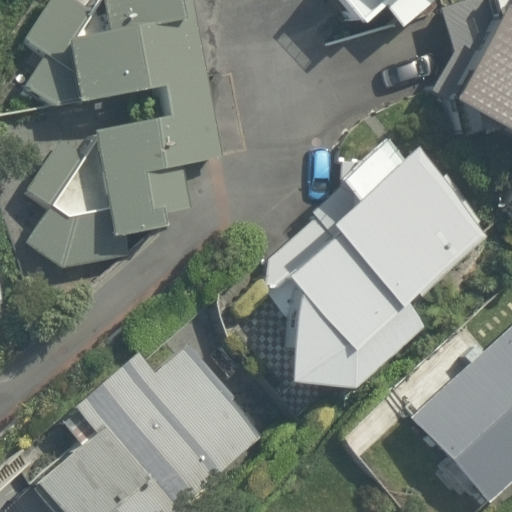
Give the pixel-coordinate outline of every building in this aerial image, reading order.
[(392,32),(425,0),(325,0),(349,24),(368,6),(392,32)] [(511,0),(507,0),(504,13),(487,9),(470,0),(467,0),(420,91),(511,138),(511,0)] [(206,154),(186,16),(184,5),(120,14),(122,26),(53,35),(63,102),(76,101),(80,128),(81,136),(22,144),(0,147),(0,209),(16,207),(24,195),(39,206),(13,256),(47,275),(100,268),(95,236),(158,227),(155,207),(179,204),(172,159),(206,154)] [(390,144),(202,314),(270,387),(346,386),(408,329),(387,306),(469,234),(390,144)] [(511,317),(402,422),(479,502),(511,470),(511,317)] [(70,448),(27,483),(49,511),(154,511),(249,437),(175,344),(140,371),(124,351),(66,397),(57,432),(70,448)]
